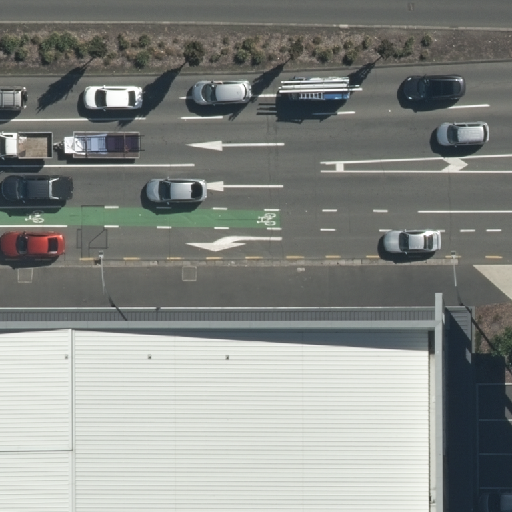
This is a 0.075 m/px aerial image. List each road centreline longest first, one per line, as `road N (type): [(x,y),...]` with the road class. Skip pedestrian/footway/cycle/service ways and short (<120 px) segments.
road 1 (primary): [(511,177),(128,141)]
road 2 (primary): [(511,119),(128,141)]
road 3 (primary): [(128,141),(0,142)]
